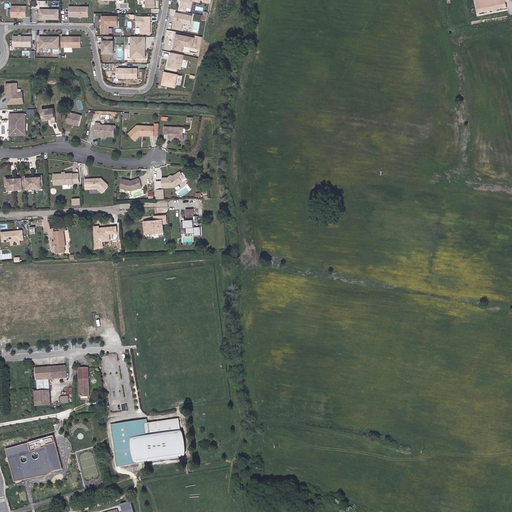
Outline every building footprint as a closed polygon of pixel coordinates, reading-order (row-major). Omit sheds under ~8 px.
[(180,0),(179,10),(186,11),(187,7),(192,8),(194,1),(201,3),(201,0),(180,0)] [(89,4),(69,4),(69,16),(89,16),(89,4)] [(27,6),(12,6),(12,18),(27,18),(27,6)] [(59,8),(39,8),(39,20),(59,20),(59,8)] [(175,12),(172,27),(182,29),(183,22),(191,24),(192,15),(175,12)] [(101,16),(101,32),(111,32),(111,25),(119,25),(118,16),(101,16)] [(140,25),(140,34),(151,34),(151,16),(136,16),(136,25),(140,25)] [(195,37),(176,34),(173,49),(188,51),(188,48),(194,49),(195,37)] [(32,35),(12,35),(12,47),(32,47),(32,35)] [(59,36),(39,36),(39,48),(59,48),(59,36)] [(81,36),(61,36),(61,48),(81,48),(81,36)] [(146,36),(130,36),(130,57),(145,57),(146,36)] [(103,40),(102,53),(114,54),(114,40),(103,40)] [(184,55),(170,52),(167,66),(182,68),(184,55)] [(136,67),(116,67),(116,79),(136,79),(136,67)] [(178,73),(163,71),(161,85),(175,87),(178,73)] [(27,94),(22,94),(22,83),(11,83),(10,103),(26,104),(27,94)] [(58,108),(46,110),(48,121),(53,120),(53,119),(56,119),(56,123),(61,122),(58,108)] [(70,122),(83,126),(86,115),(73,111),(70,122)] [(30,135),(30,113),(14,113),(14,135),(30,135)] [(108,134),(116,135),(117,124),(102,122),(102,121),(98,121),(96,135),(101,135),(101,134),(108,134)] [(146,134),(157,134),(157,124),(139,124),(131,132),(137,139),(144,133),(145,133),(146,134)] [(172,137),(186,137),(187,125),(167,124),(167,131),(172,131),(172,137)] [(177,186),(186,181),(185,179),(188,177),(185,171),(178,175),(175,176),(170,176),(164,177),(164,187),(177,186)] [(57,184),(76,184),(76,174),(56,174),(57,184)] [(45,176),(7,179),(8,186),(10,186),(10,189),(25,188),(25,185),(29,184),(29,188),(44,187),(44,183),(46,183),(45,176)] [(106,192),(112,185),(112,184),(106,179),(104,179),(103,180),(101,180),(100,179),(90,179),(89,188),(102,188),(106,192)] [(135,190),(143,188),(142,179),(133,180),(124,180),(123,189),(135,190)] [(191,186),(180,190),(182,195),(193,191),(191,186)] [(165,189),(157,188),(156,198),(164,199),(165,189)] [(201,231),(200,222),(194,223),(194,219),(198,218),(198,211),(194,212),(194,205),(185,205),(186,218),(180,218),(181,223),(186,223),(186,229),(194,229),(194,231),(201,231)] [(161,232),(165,232),(165,221),(170,221),(169,216),(162,217),(163,220),(159,220),(149,221),(150,231),(160,230),(161,232)] [(30,239),(30,229),(25,229),(26,231),(24,231),(22,230),(8,230),(9,239),(18,239),(18,243),(27,243),(26,239),(30,239)] [(60,231),(57,232),(57,240),(58,245),(58,252),(68,251),(68,246),(69,246),(68,231),(60,231)] [(69,366),(38,367),(39,380),(71,378),(69,366)] [(92,367),(82,368),(82,397),(93,396),(92,367)] [(54,391),(38,391),(39,406),(54,405),(54,391)] [(72,396),(64,396),(65,404),(72,403),(72,396)] [(151,419),(114,425),(120,466),(190,456),(191,452),(189,434),(188,432),(187,431),(184,429),(182,419),(152,423),(151,419)] [(8,448),(16,481),(65,470),(58,436),(8,448)] [(138,511),(136,502),(125,505),(127,509),(113,511),(138,511)]
